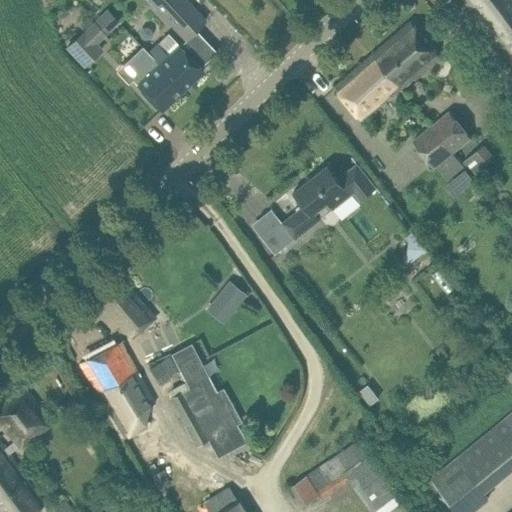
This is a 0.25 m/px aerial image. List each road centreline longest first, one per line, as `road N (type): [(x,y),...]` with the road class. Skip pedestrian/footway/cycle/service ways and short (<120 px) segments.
road 1 (tertiary): [(0,335),(359,0)]
road 2 (unknown): [(260,511),(244,479),(248,453),(296,386),(298,366),(180,173)]
